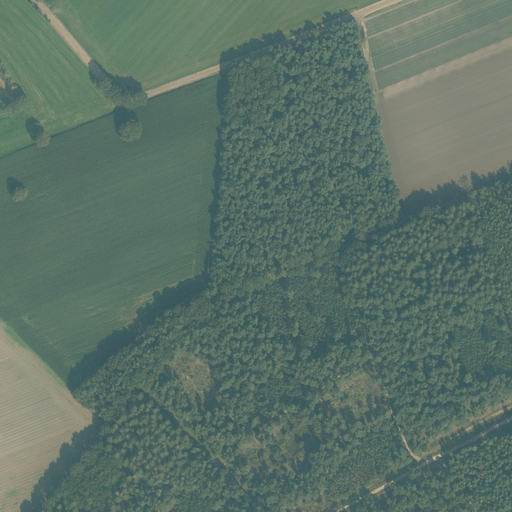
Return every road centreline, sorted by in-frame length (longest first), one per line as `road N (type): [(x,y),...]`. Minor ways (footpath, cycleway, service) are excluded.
road 1 (track): [(393,0),(128,97),(113,92),(33,0)]
road 2 (track): [(336,250),(206,301),(137,387)]
road 3 (track): [(370,355),(414,467),(511,414)]
road 4 (track): [(511,178),(336,250)]
road 5 (track): [(370,355),(246,440)]
